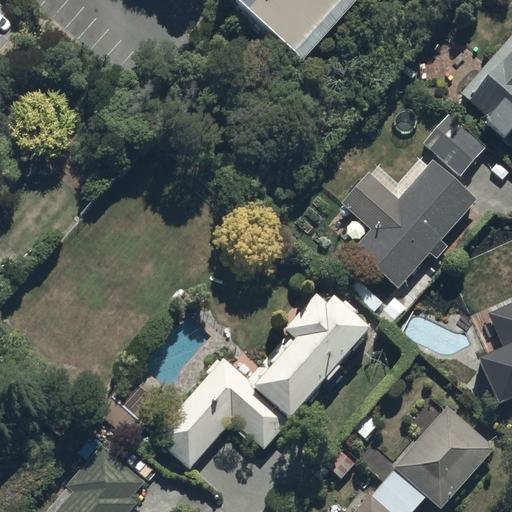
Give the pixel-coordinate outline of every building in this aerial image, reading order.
[(226,0),(302,67),(361,0),(226,0)] [(511,35),(462,94),(491,118),(487,123),(509,142),(511,139),(511,35)] [(447,115),(422,144),(460,177),(485,148),(447,115)] [(399,198),(369,173),(343,204),(371,228),(354,249),(402,289),(431,253),(438,259),(449,245),(443,240),(478,198),(431,159),(399,198)] [(207,371),(208,372),(154,435),(191,467),(231,419),(265,448),(325,378),(329,381),(341,368),(339,366),(371,329),(354,315),(358,310),(346,300),(343,303),(334,295),(328,303),(317,294),(285,330),(287,332),(248,377),(224,356),(220,361),(217,358),(207,371)] [(511,304),(491,314),(488,315),(504,350),(479,361),(498,404),(511,398),(511,304)] [(132,378),(113,399),(144,427),(163,406),(132,378)] [(492,450),(445,409),(393,469),(394,470),(357,511),(416,511),(427,500),(439,511),(492,450)] [(72,493),(55,511),(131,511),(137,505),(131,500),(144,484),(101,447),(66,488),(72,493)]
